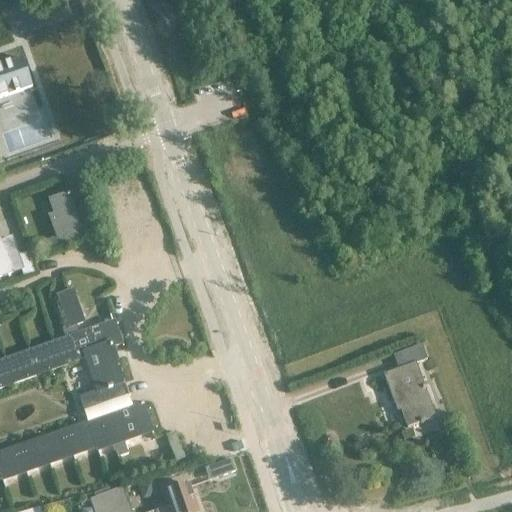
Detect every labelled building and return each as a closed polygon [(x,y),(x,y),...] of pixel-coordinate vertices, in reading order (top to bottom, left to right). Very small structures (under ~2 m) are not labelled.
[(0,99),(32,88),(22,59),(0,66),(0,99)] [(57,239),(81,231),(68,193),(48,200),(54,215),(49,217),(57,239)] [(0,276),(9,273),(20,269),(22,276),(33,272),(26,252),(14,256),(12,252),(15,252),(10,238),(0,241),(0,276)] [(115,324),(80,336),(77,326),(83,324),(72,293),(57,298),(68,328),(63,330),(66,341),(0,364),(0,389),(67,366),(83,412),(127,397),(123,385),(124,384),(111,348),(122,345),(115,324)] [(426,360),(421,345),(392,355),(398,369),(383,375),(393,403),(397,402),(406,428),(435,417),(415,364),(426,360)] [(97,452),(152,433),(142,404),(87,423),(0,453),(0,478),(1,479),(2,482),(96,449),(97,452)] [(204,461),(212,459),(209,448),(201,450),(204,461)] [(155,510),(155,511),(156,511),(163,510),(164,511),(197,511),(188,483),(165,491),(170,505),(155,510)] [(132,511),(123,486),(88,496),(93,511),(132,511)]
